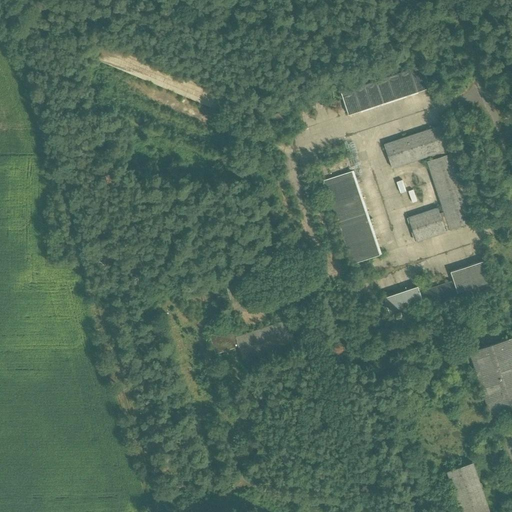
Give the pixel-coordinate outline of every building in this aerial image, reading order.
[(465,53),(457,56),(462,70),(470,67),(465,53)] [(424,66),(342,93),(350,116),(432,89),(424,66)] [(439,209),(408,219),(416,244),(447,233),(446,228),(448,227),(450,232),(478,223),(455,154),(447,157),(446,154),(455,151),(446,126),(386,146),(394,170),(432,158),(433,161),(427,163),(444,213),(441,214),(439,209)] [(355,173),(326,182),(353,267),(381,258),(355,173)] [(416,283),(382,294),(388,314),(421,304),(423,310),(495,288),(485,258),(450,270),(454,280),(419,291),(416,283)] [(237,324),(208,333),(215,354),(238,346),(243,361),(296,344),(288,318),(240,333),(237,324)] [(511,335),(469,349),(490,411),(511,403),(511,335)] [(488,511),(472,459),(445,467),(458,511),(488,511)]
